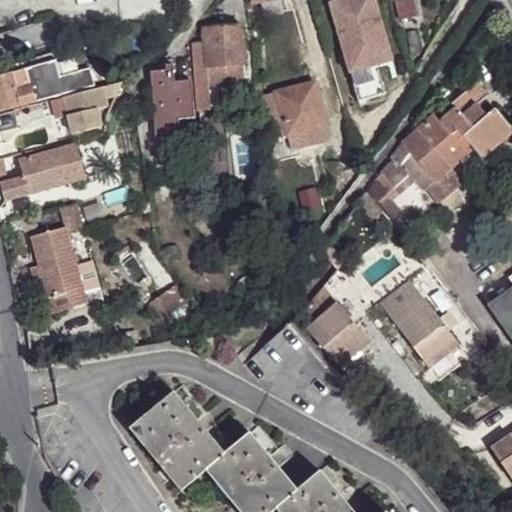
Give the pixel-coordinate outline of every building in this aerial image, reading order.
[(380,0),(334,0),(352,69),(380,62),(395,58),(380,0)] [(413,0),(398,0),(403,19),(417,15),(413,0)] [(222,14),(212,15),(212,23),(211,37),(211,66),(244,66),(246,66),(246,22),(221,23),(222,14)] [(511,60),(511,50),(499,28),(488,34),(504,65),(511,60)] [(211,66),(211,37),(198,37),(199,67),(197,67),(199,108),(213,107),(212,85),(211,66)] [(380,62),(352,69),(360,98),(387,91),(380,62)] [(58,65),(28,71),(36,102),(94,86),(90,68),(60,76),(58,65)] [(154,85),(176,83),(174,65),(171,65),(167,65),(167,68),(167,70),(153,72),(154,85)] [(244,78),(244,66),(211,66),(212,85),(230,84),(230,79),(244,78)] [(28,71),(0,78),(0,110),(0,112),(37,103),(36,102),(28,71)] [(282,93),(295,134),(330,123),(318,80),(282,93)] [(432,115),(415,130),(450,166),(470,149),(480,160),(511,130),(511,129),(493,108),(485,116),(474,105),(482,97),(486,93),(473,80),(448,102),(452,107),(438,121),(432,115)] [(180,121),(198,118),(195,81),(176,83),(154,85),(158,122),(180,121)] [(106,100),(118,96),(125,85),(66,100),(70,119),(73,129),(101,123),(98,111),(109,108),(106,100)] [(493,108),(482,97),(474,105),(485,116),(493,108)] [(70,119),(66,100),(54,103),(59,122),(70,119)] [(182,137),(180,121),(158,122),(160,140),(177,137),(182,137)] [(330,123),(295,134),(300,148),(335,135),(330,123)] [(450,166),(415,130),(400,144),(420,164),(408,174),(414,180),(424,190),(450,166)] [(420,164),(400,144),(389,158),(392,161),(379,172),(392,188),(394,186),(408,174),(420,164)] [(76,146),(58,151),(63,169),(81,164),(76,146)] [(63,169),(58,151),(22,161),(28,178),(6,184),(6,159),(0,160),(0,201),(86,181),(81,164),(63,169)] [(400,193),(414,180),(408,174),(394,186),(400,193)] [(33,211),(38,233),(56,229),(71,225),(66,202),(33,211)] [(239,213),(259,239),(267,234),(247,208),(239,213)] [(29,267),(31,278),(37,298),(57,293),(61,308),(75,304),(73,296),(65,267),(56,229),(38,233),(20,238),(29,267)] [(510,252),(499,238),(487,246),(497,261),(510,252)] [(78,264),(65,267),(73,296),(86,292),(78,264)] [(23,280),(31,278),(29,267),(19,269),(23,280)] [(511,273),(507,277),(511,284),(511,286),(485,305),(511,341),(511,273)] [(379,303),(428,368),(459,344),(448,329),(437,315),(411,279),(379,303)] [(176,286),(149,305),(160,322),(188,303),(176,286)] [(370,342),(323,290),(299,318),(340,369),(370,342)] [(136,331),(118,334),(125,346),(138,344),(136,331)] [(353,511),(321,472),(299,491),(279,466),(251,433),(234,447),(226,454),(175,393),(130,430),(183,492),(207,472),(239,511),(275,511),(277,511),(353,511)] [(511,434),(493,448),(511,475),(511,434)]
